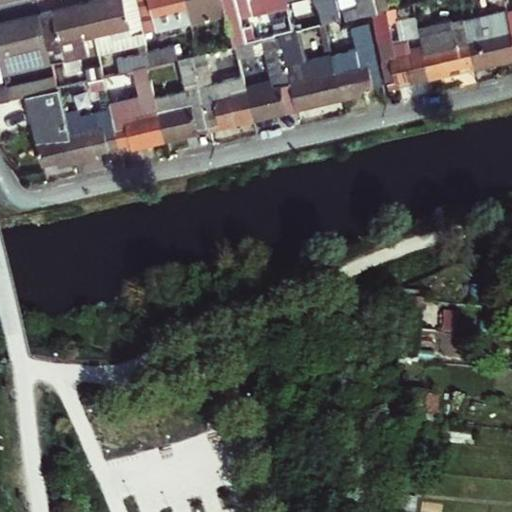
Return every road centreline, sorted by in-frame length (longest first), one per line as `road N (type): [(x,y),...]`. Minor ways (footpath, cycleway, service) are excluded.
road 1 (residential): [(511,87),(47,198),(15,193),(0,164)]
road 2 (track): [(511,219),(457,232),(171,346),(119,378),(21,364)]
